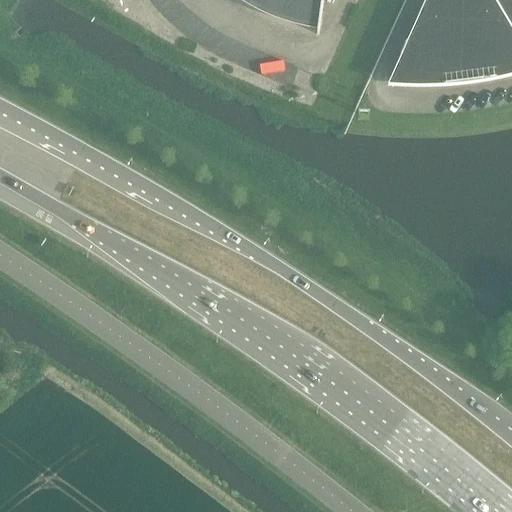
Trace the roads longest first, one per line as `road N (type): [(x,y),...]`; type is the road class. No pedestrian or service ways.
road 1 (primary): [(511,440),(233,239),(0,115)]
road 2 (primary): [(0,186),(139,261),(298,362),(497,511)]
